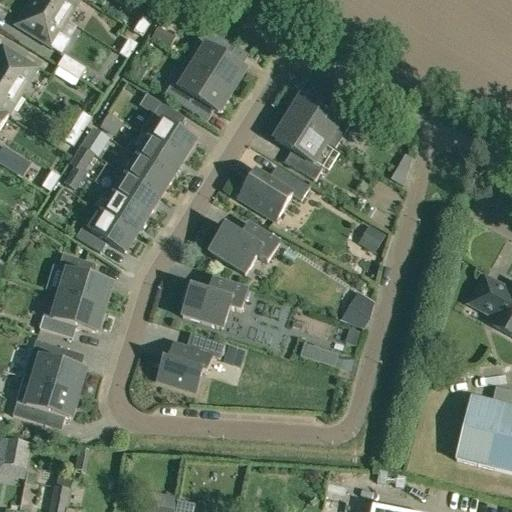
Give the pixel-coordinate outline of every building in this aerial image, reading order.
[(30,0),(30,1),(66,23),(80,0),(30,0)] [(51,48),(61,54),(69,41),(59,35),(66,23),(30,1),(14,26),(51,48)] [(133,33),(142,38),(152,23),(143,17),(133,33)] [(152,40),(169,51),(179,35),(162,24),(152,40)] [(206,48),(193,68),(232,93),(246,71),(231,61),(230,57),(235,48),(205,29),(197,42),(206,48)] [(119,56),(128,61),(138,46),(129,40),(119,56)] [(0,49),(0,79),(23,94),(38,69),(2,46),(0,49)] [(58,68),(79,81),(86,70),(65,57),(58,68)] [(163,97),(193,115),(199,107),(203,106),(218,115),(232,93),(193,68),(184,63),(163,97)] [(79,81),(69,75),(65,83),(75,89),(79,81)] [(0,112),(8,118),(23,94),(0,79),(0,112)] [(288,120),(327,144),(335,150),(357,116),(326,97),(321,106),(317,107),(302,98),(288,120)] [(161,121),(150,140),(184,161),(196,142),(180,132),(179,128),(185,119),(161,104),(153,116),(161,121)] [(83,114),(74,128),(83,133),(92,119),(83,114)] [(100,129),(116,138),(125,124),(110,114),(100,129)] [(367,116),(365,120),(382,129),(385,123),(368,114),(367,116)] [(285,164),(315,183),(322,171),(314,166),(327,144),(288,120),(274,142),(289,152),(290,155),(285,164)] [(83,133),(74,128),(65,143),(74,148),(83,133)] [(92,129),(81,148),(95,157),(99,159),(110,141),(92,129)] [(138,158),(172,179),(184,161),(150,140),(138,158)] [(84,175),(95,157),(81,148),(69,166),(84,175)] [(2,149),(0,152),(0,166),(15,176),(23,163),(2,149)] [(391,180),(405,188),(412,160),(405,156),(391,180)] [(127,177),(162,199),(173,180),(172,179),(138,158),(127,177)] [(64,186),(75,192),(84,177),(74,170),(64,186)] [(117,180),(110,192),(150,217),(162,199),(127,177),(116,170),(113,173),(114,174),(115,178),(117,180)] [(238,200),(275,223),(291,197),(301,203),(310,189),(283,172),(278,179),(272,175),(268,181),(255,173),(249,182),(246,180),(235,197),(239,199),(238,200)] [(42,188),(51,194),(61,178),(52,173),(42,188)] [(114,196),(103,214),(137,235),(148,218),(149,218),(150,217),(110,192),(109,193),(114,196)] [(75,239),(99,255),(105,246),(109,245),(125,255),(137,235),(103,214),(91,233),(82,228),(75,239)] [(209,254),(245,277),(257,258),(267,265),(279,246),(248,226),(241,238),(221,226),(212,241),(216,243),(209,254)] [(361,246),(375,254),(385,237),(371,229),(361,246)] [(67,272),(60,296),(104,310),(111,285),(95,280),(93,276),(96,266),(62,256),(58,269),(67,272)] [(181,319),(222,331),(229,311),(240,314),(247,292),(212,282),(208,295),(186,288),(181,305),(185,306),(181,319)] [(491,329),(511,340),(511,290),(509,296),(485,283),(471,307),(495,321),(491,329)] [(39,331),(73,341),(76,331),(79,329),(96,335),(104,310),(60,296),(50,293),(39,331)] [(358,295),(349,309),(370,322),(375,306),(358,295)] [(350,331),(345,345),(355,348),(359,335),(350,331)] [(157,383),(194,394),(201,375),(205,376),(211,358),(219,361),(224,346),(190,335),(186,349),(173,346),(168,363),(163,361),(157,383)] [(41,358),(33,382),(77,396),(85,371),(68,366),(66,362),(69,352),(35,342),(31,355),(41,358)] [(245,353),(229,348),(225,364),(240,368),(245,353)] [(12,417),(46,428),(49,418),(52,416),(69,421),(73,410),(75,411),(79,399),(76,398),(77,396),(33,382),(24,379),(12,417)] [(455,464),(511,477),(511,392),(494,389),(490,406),(471,401),(455,464)] [(9,449),(8,455),(21,458),(22,452),(9,449)] [(75,471),(85,473),(89,453),(79,451),(75,471)] [(49,511),(65,511),(66,510),(70,490),(72,478),(58,476),(56,487),(54,487),(49,511)] [(173,511),(176,498),(146,492),(142,511),(173,511)]
